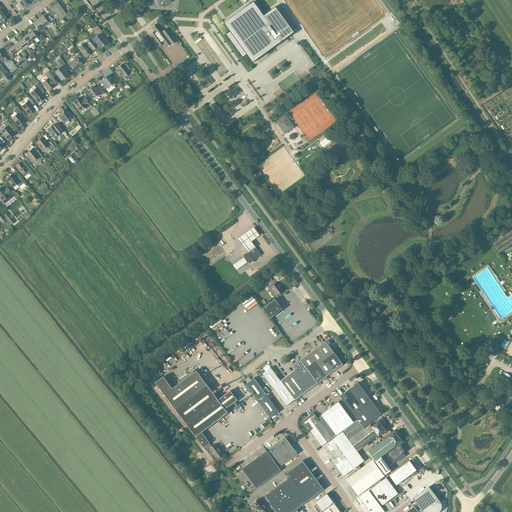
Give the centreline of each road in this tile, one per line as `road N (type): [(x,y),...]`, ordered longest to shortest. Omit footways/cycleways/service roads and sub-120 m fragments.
road 1 (unclassified): [(238,196),(127,46)]
road 2 (unclassified): [(469,507),(362,364)]
road 3 (residential): [(0,169),(58,100),(127,46)]
road 4 (unclassified): [(332,322),(238,196)]
road 5 (residential): [(80,337),(202,249)]
